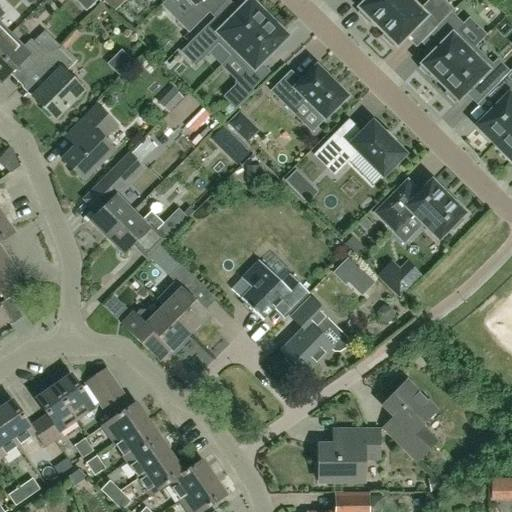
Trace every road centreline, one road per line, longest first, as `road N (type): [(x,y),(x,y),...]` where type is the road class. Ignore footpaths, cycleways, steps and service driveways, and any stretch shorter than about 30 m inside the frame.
road 1 (residential): [(293,0),(511,208)]
road 2 (residential): [(71,350),(63,237),(27,152),(0,123)]
road 3 (residential): [(298,418),(236,355),(182,404)]
road 4 (residential): [(298,418),(406,335)]
road 5 (residential): [(182,404),(117,347),(71,350)]
